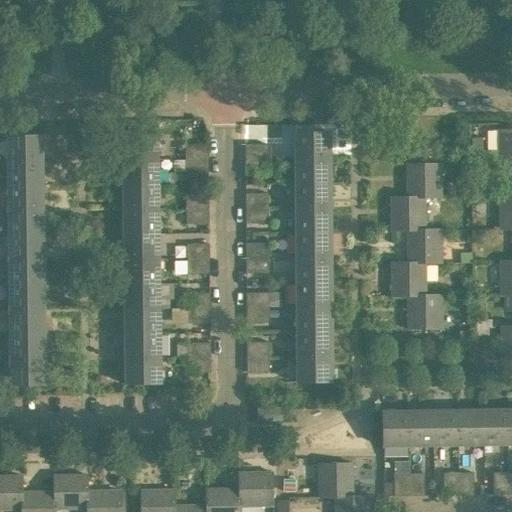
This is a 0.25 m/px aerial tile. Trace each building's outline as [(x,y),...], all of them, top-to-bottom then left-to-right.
[(511,130),(498,130),(498,164),(511,164),(511,130)] [(294,133),(295,158),(330,158),(329,133),(294,133)] [(121,135),(122,161),(157,160),(157,135),(121,135)] [(8,137),(8,162),(43,161),(43,136),(8,137)] [(244,146),(244,161),(268,161),(268,145),(244,146)] [(185,146),(185,161),(207,161),(207,146),(185,146)] [(482,149),(471,149),(471,162),(482,162),(482,149)] [(465,157),(456,157),(456,168),(465,168),(465,157)] [(330,158),(295,158),(295,183),(330,183),(330,158)] [(122,185),(158,185),(157,160),(122,161),(122,185)] [(43,161),(8,162),(8,188),(44,187),(43,161)] [(207,176),(207,161),(185,161),(173,161),(173,173),(185,173),(185,176),(207,176)] [(268,176),(268,161),(244,161),(244,176),(268,176)] [(440,164),(406,164),(406,197),(415,197),(415,198),(424,198),(440,198),(440,164)] [(330,183),(295,183),(295,208),(330,208),(330,183)] [(122,210),(158,210),(158,185),(122,185),(122,210)] [(44,187),(8,188),(8,211),(44,211),(44,187)] [(185,195),(185,210),(208,210),(208,195),(185,195)] [(245,195),(245,210),(268,210),(268,195),(245,195)] [(511,195),(499,195),(499,230),(511,229),(511,195)] [(415,229),(424,229),(424,198),(415,198),(415,197),(406,197),(390,197),(390,231),(406,231),(415,231),(415,229)] [(330,208),(295,208),(295,233),(330,233),(330,208)] [(158,210),(122,210),(123,236),(158,235),(158,210)] [(208,225),(208,210),(185,210),(185,225),(208,225)] [(269,225),(268,210),(245,210),(245,225),(269,225)] [(44,211),(8,211),(9,237),(44,236),(44,211)] [(415,231),(406,231),(406,262),(415,263),(424,263),(440,263),(440,229),(424,229),(415,229),(415,231)] [(295,258),(331,258),(330,233),(295,233),(295,258)] [(158,235),(123,236),(123,260),(158,259),(158,235)] [(9,262),(44,261),(44,236),(9,237),(9,262)] [(186,245),(186,260),(208,259),(208,244),(186,245)] [(245,245),(245,260),(269,260),(269,245),(245,245)] [(295,282),(331,282),(331,258),(295,258),(295,282)] [(158,259),(123,260),(123,284),(159,284),(158,259)] [(208,275),(208,259),(186,260),(186,275),(208,275)] [(269,275),(269,260),(245,260),(245,275),(269,275)] [(511,260),(499,261),(500,296),(511,296),(511,260)] [(9,286),(44,286),(44,261),(9,262),(9,286)] [(415,295),(424,295),(424,263),(415,263),(406,262),(391,263),(391,296),(407,296),(415,296),(415,295)] [(296,308),(331,308),(331,282),(295,282),(296,308)] [(159,284),(123,284),(123,310),(159,309),(159,284)] [(9,311),(45,310),(44,286),(9,286),(9,311)] [(186,294),(186,309),(209,309),(208,294),(186,294)] [(246,294),(246,309),(269,309),(269,294),(246,294)] [(440,295),(424,295),(415,295),(415,296),(407,296),(407,329),(440,329),(440,295)] [(296,332),(331,332),(331,308),(296,308),(296,332)] [(159,309),(123,310),(124,335),(159,334),(159,309)] [(209,324),(209,309),(186,309),(186,324),(209,324)] [(269,324),(269,309),(246,309),(246,324),(269,324)] [(9,335),(45,335),(45,310),(9,311),(9,335)] [(500,360),(511,360),(511,326),(500,327),(500,360)] [(296,358),(331,358),(331,332),(296,332),(296,358)] [(159,334),(124,335),(124,359),(159,359),(159,334)] [(10,361),(45,360),(45,335),(9,335),(10,361)] [(186,343),(187,358),(209,358),(209,343),(186,343)] [(246,343),(246,358),(269,358),(269,343),(246,343)] [(209,373),(209,358),(187,358),(187,373),(209,373)] [(270,373),(269,358),(246,358),(246,373),(270,373)] [(331,383),(331,358),(296,358),(296,383),(331,383)] [(160,384),(159,359),(124,359),(124,384),(160,384)] [(45,385),(45,360),(10,361),(10,386),(45,385)] [(257,423),(282,423),(282,408),(257,408),(257,423)] [(507,445),(506,409),(482,410),(482,445),(507,445)] [(432,446),(432,410),(408,411),(408,446),(432,446)] [(458,446),(457,410),(432,410),(432,446),(458,446)] [(482,445),(482,410),(457,410),(458,446),(482,445)] [(383,447),(408,446),(408,411),(382,411),(383,447)] [(352,498),(352,496),(352,464),(319,464),(319,498),(335,498),(352,498)] [(492,495),(507,495),(506,472),(491,472),(492,495)] [(238,473),(239,489),(239,507),(240,507),(273,507),(272,473),(238,473)] [(442,496),(457,495),(457,473),(442,473),(442,496)] [(472,473),(457,473),(457,495),(472,495),(472,473)] [(392,497),(407,496),(407,474),(392,474),(392,497)] [(422,474),(407,474),(407,496),(422,496),(422,474)] [(54,476),(54,492),(55,510),(56,510),(87,509),(87,491),(88,491),(88,475),(54,476)] [(0,476),(0,510),(22,510),(22,492),(23,492),(23,477),(0,476)] [(294,480),(283,480),(283,492),(294,492),(294,480)] [(206,511),(239,511),(240,507),(239,507),(239,489),(206,489),(206,506),(206,511)] [(173,511),(173,506),(174,506),(174,490),(141,490),(140,511),(173,511)] [(87,491),(87,509),(87,511),(120,511),(120,491),(88,491),(87,491)] [(54,492),(23,492),(22,492),(22,510),(21,511),(56,511),(56,510),(55,510),(54,492)] [(352,496),(352,498),(335,498),(335,511),(368,511),(368,496),(352,496)] [(289,499),(276,499),(276,509),(289,509),(289,499)]
